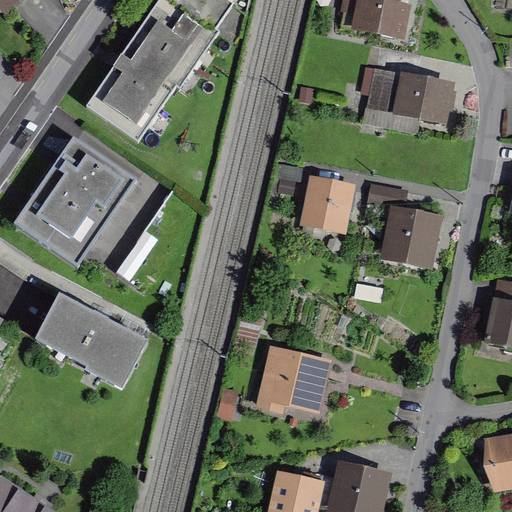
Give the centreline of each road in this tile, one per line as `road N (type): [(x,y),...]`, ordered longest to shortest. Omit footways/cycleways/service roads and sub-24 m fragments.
road 1 (residential): [(431,423),(491,128),(491,87),(478,45),(448,0)]
road 2 (tertiary): [(109,0),(0,161)]
